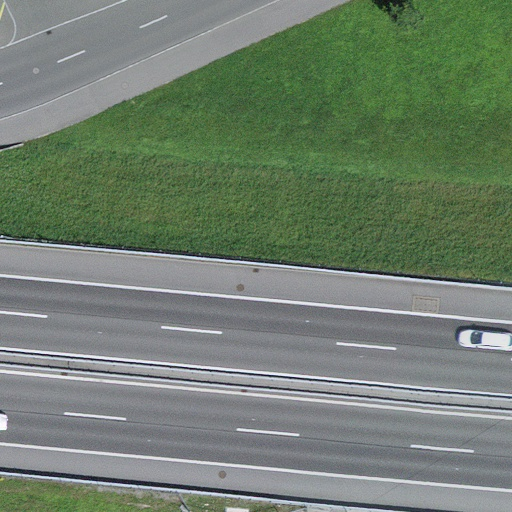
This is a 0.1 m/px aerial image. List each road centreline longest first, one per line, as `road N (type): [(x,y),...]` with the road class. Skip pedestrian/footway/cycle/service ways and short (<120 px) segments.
road 1 (motorway): [(511,357),(0,311)]
road 2 (motorway): [(0,406),(511,452)]
road 3 (unclassified): [(0,84),(204,0)]
